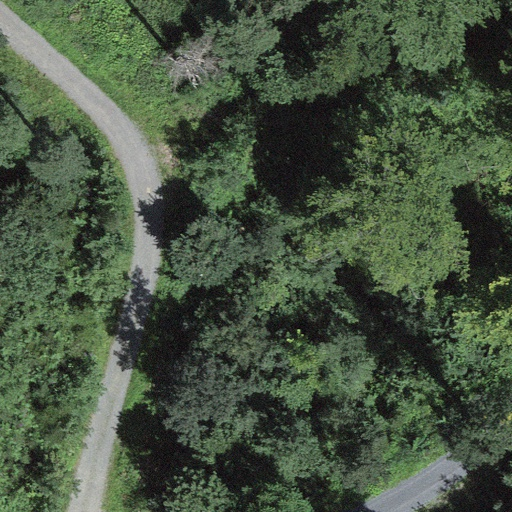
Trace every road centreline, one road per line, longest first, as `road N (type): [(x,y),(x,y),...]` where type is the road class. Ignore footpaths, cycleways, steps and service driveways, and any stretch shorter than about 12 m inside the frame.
road 1 (track): [(0,26),(75,84),(149,168),(155,232),(89,511)]
road 2 (track): [(370,511),(511,415)]
